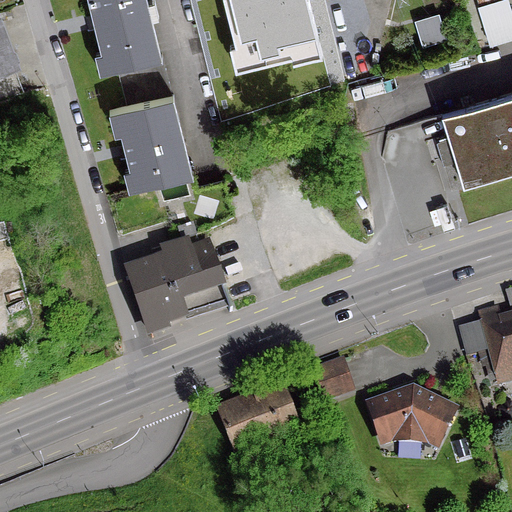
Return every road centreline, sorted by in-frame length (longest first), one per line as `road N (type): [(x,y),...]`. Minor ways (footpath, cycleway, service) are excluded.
road 1 (residential): [(146,385),(35,0)]
road 2 (primary): [(146,385),(511,252)]
road 3 (residential): [(0,504),(132,471),(152,444),(146,385)]
road 4 (primary): [(0,446),(146,385)]
